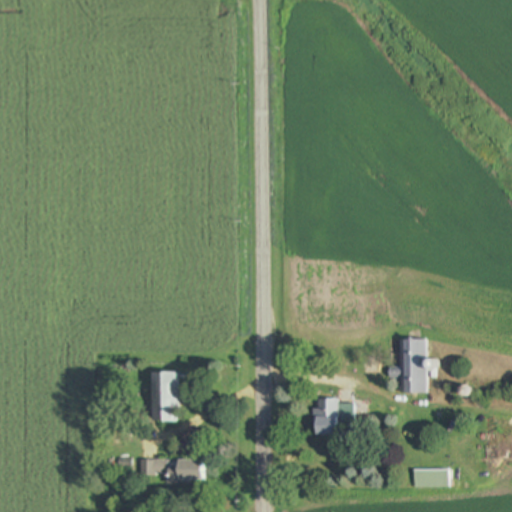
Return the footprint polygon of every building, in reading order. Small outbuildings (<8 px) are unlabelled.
[(405,394),(429,394),(428,340),(404,340),(405,369),(391,369),(391,377),(404,377),(405,394)] [(153,424),(179,424),(179,374),(153,374),(153,424)] [(315,436),(340,436),(340,400),(319,400),(319,409),(315,409),(315,436)] [(205,462),(142,462),(142,484),(205,484),(205,462)] [(415,489),(450,489),(450,470),(415,470),(415,489)]
